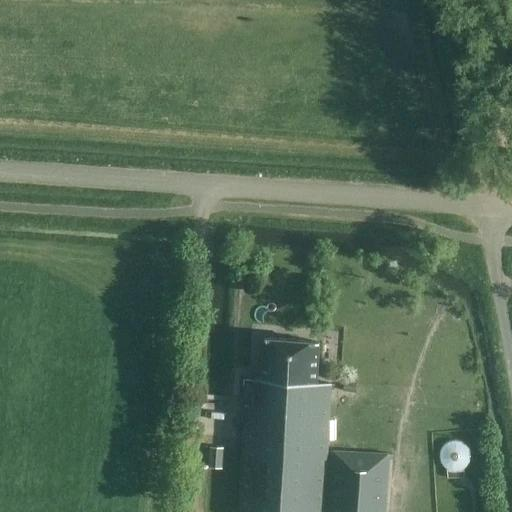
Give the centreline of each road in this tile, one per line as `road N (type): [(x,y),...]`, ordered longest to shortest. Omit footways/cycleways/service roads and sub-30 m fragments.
road 1 (unclassified): [(488,207),(198,185)]
road 2 (unclassified): [(511,367),(488,207)]
